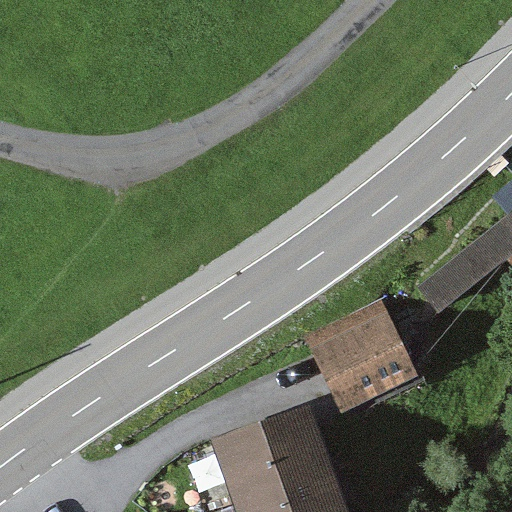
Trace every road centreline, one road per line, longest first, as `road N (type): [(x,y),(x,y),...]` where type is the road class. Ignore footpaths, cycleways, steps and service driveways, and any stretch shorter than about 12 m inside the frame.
road 1 (tertiary): [(511,99),(401,199),(0,469)]
road 2 (unclassified): [(376,0),(310,64),(198,140),(100,157),(0,141)]
